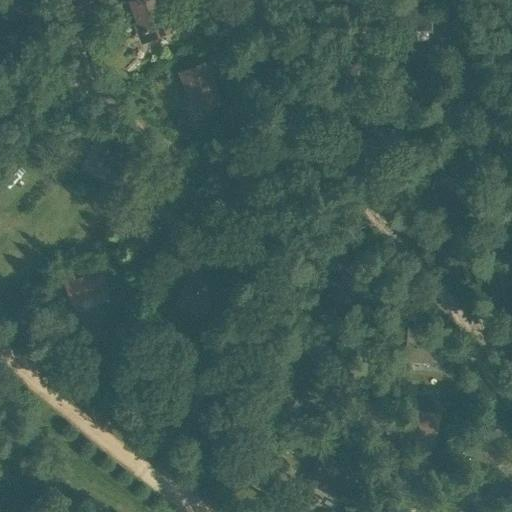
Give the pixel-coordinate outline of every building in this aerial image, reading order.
[(0,0),(0,11),(11,22),(31,0),(0,0)] [(165,0),(129,0),(128,0),(136,21),(132,23),(140,44),(172,32),(162,5),(167,3),(165,0)] [(429,0),(398,0),(398,30),(429,30),(429,0)] [(255,45),(243,44),(241,77),(273,80),(275,55),(254,54),(255,45)] [(214,72),(209,59),(177,72),(194,114),(222,102),(210,73),(214,72)] [(370,88),(352,85),(342,124),(373,132),(381,99),(369,96),(370,88)] [(133,154),(124,149),(120,155),(105,147),(94,171),(119,183),(133,154)] [(272,167),(248,152),(235,179),(257,193),(272,167)] [(466,183),(436,173),(425,204),(455,215),(466,183)] [(164,199),(152,208),(177,243),(190,234),(164,199)] [(301,235),(299,269),(350,271),(351,246),(331,245),(331,237),(301,235)] [(221,281),(195,266),(179,296),(206,311),(221,281)] [(71,305),(105,293),(98,272),(75,280),(72,273),(61,277),(71,305)] [(443,338),(420,337),(421,328),(407,328),(404,361),(440,364),(443,338)] [(289,413),(318,391),(298,365),(270,389),(289,413)] [(212,379),(184,367),(171,398),(199,411),(212,379)] [(406,409),(400,434),(434,441),(439,416),(406,409)] [(306,481),(343,501),(364,461),(327,442),(306,481)] [(472,476),(463,485),(475,496),(483,488),(472,476)]
